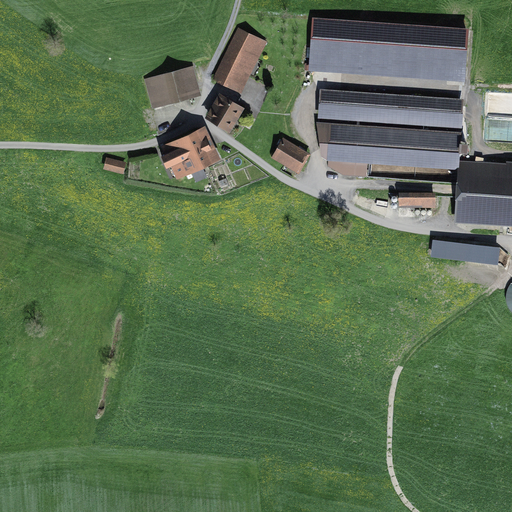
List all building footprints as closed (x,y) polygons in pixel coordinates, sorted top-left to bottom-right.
[(469,29),(310,18),(306,71),(465,82),(469,29)] [(214,80),(243,94),(269,43),(240,28),(214,80)] [(196,67),(147,81),(154,110),(204,97),(196,67)] [(463,99),(317,89),(315,120),(460,131),(463,99)] [(237,133),(250,108),(217,91),(204,117),(237,133)] [(463,134),(328,124),(325,170),(342,179),(459,188),(463,134)] [(206,129),(166,147),(182,182),(222,163),(206,129)] [(313,155),(284,139),(273,160),(302,175),(313,155)] [(131,163),(109,158),(107,171),(128,175),(131,163)] [(511,227),(511,164),(463,161),(459,224),(511,227)] [(442,197),(400,194),(399,207),(441,210),(442,197)] [(501,248),(432,241),(431,260),(499,266),(501,248)]
